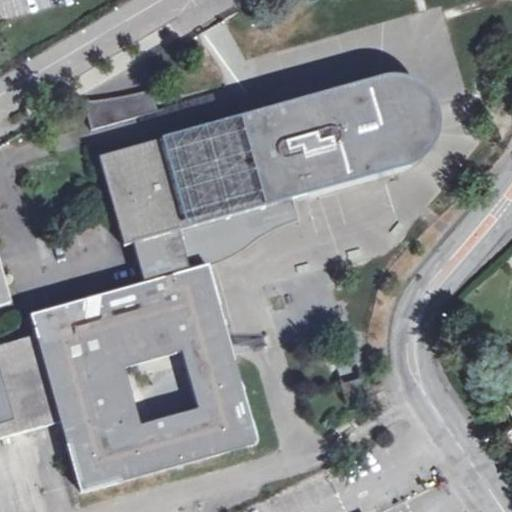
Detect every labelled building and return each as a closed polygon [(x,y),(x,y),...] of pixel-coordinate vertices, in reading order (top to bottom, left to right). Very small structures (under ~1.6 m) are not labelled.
[(190,272),(206,268),(235,258),(252,247),(264,236),(278,230),(298,223),(291,197),(403,164),(418,158),(427,148),(432,139),(434,126),(434,115),(432,108),(428,99),(419,91),(407,84),(388,81),(363,88),(240,121),(241,128),(322,105),(323,110),(392,92),(404,94),(415,101),(421,110),(423,118),(424,129),(421,138),(414,146),(407,151),(340,172),(342,177),(263,200),(265,206),(177,231),(190,272)] [(150,84),(84,103),(91,131),(158,113),(150,84)] [(25,337),(0,343),(0,419),(55,404),(80,491),(255,442),(230,354),(228,347),(206,268),(190,272),(177,231),(265,206),(263,200),(342,177),(340,172),(407,151),(414,146),(421,138),(424,129),(423,118),(421,110),(415,101),(404,94),(392,92),(323,110),(322,105),(241,128),(240,121),(239,120),(99,158),(124,245),(132,243),(141,241),(153,282),(144,285),(33,317),(35,327),(37,333),(25,337)] [(141,241),(132,243),(144,285),(153,282),(141,241)] [(0,305),(10,303),(0,269),(0,305)] [(37,333),(35,327),(23,330),(25,337),(37,333)] [(265,337),(228,347),(230,354),(268,344),(265,337)] [(361,381),(341,387),(345,403),(366,398),(361,381)]
